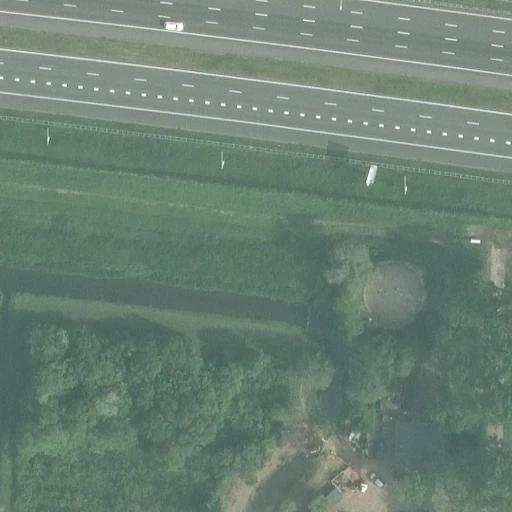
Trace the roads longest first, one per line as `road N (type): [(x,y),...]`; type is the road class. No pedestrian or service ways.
road 1 (motorway): [(0,71),(511,138)]
road 2 (motorway): [(104,0),(511,48)]
road 3 (unclassified): [(496,511),(500,257)]
